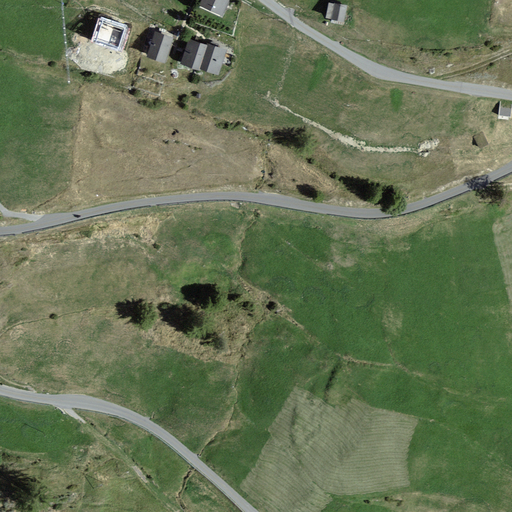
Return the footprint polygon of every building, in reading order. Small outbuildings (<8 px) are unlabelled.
[(227,0),(200,0),(198,6),(220,16),(227,0)] [(347,7),(332,4),(329,19),(344,22),(347,7)] [(170,38),(153,32),(145,56),(162,62),(170,38)] [(187,39),(179,63),(196,69),(204,45),(187,39)] [(217,73),(225,50),(206,44),(198,67),(217,73)]
